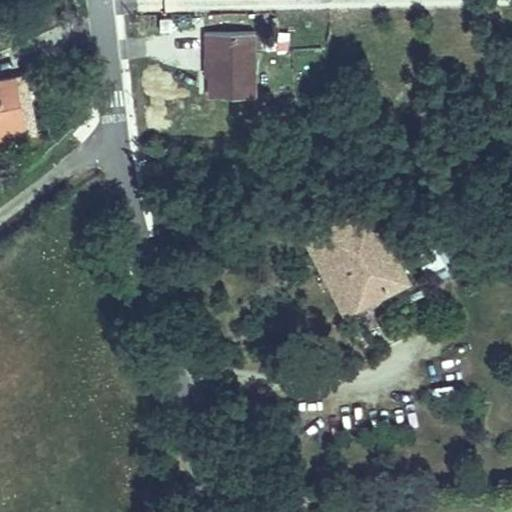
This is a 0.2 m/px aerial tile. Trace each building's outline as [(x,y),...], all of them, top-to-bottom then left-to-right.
[(255,94),(254,32),(204,32),(204,50),(214,50),(215,70),(211,70),(211,95),(255,94)] [(204,70),(211,70),(215,70),(214,50),(204,50),(204,70)] [(0,137),(35,131),(24,75),(0,79),(0,137)] [(363,209),(310,237),(323,261),(335,255),(356,294),(396,271),(363,209)] [(323,261),(310,237),(300,243),(341,315),(401,282),(396,271),(356,294),(335,255),(323,261)]
